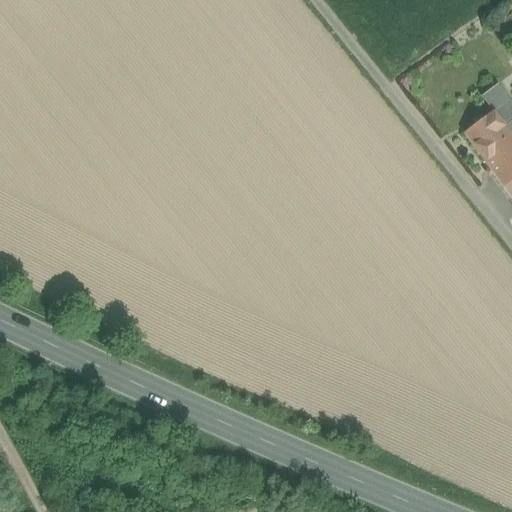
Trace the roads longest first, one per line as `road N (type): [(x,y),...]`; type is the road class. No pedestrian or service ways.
road 1 (primary): [(0,315),(441,511)]
road 2 (unclassified): [(314,0),(511,244)]
